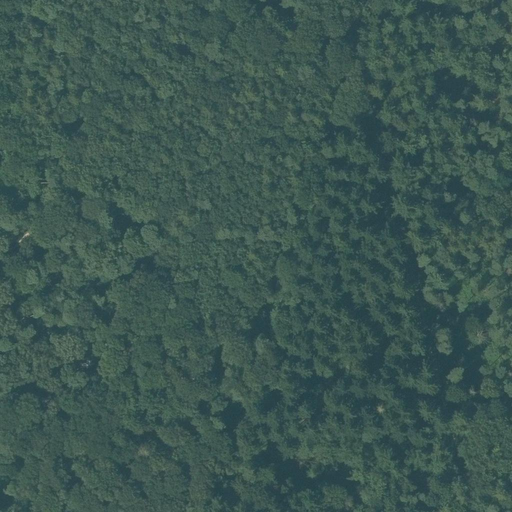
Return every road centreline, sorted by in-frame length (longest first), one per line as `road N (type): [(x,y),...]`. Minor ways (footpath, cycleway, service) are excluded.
road 1 (track): [(366,0),(357,46),(477,511)]
road 2 (track): [(246,0),(0,253)]
road 3 (track): [(511,68),(395,0)]
